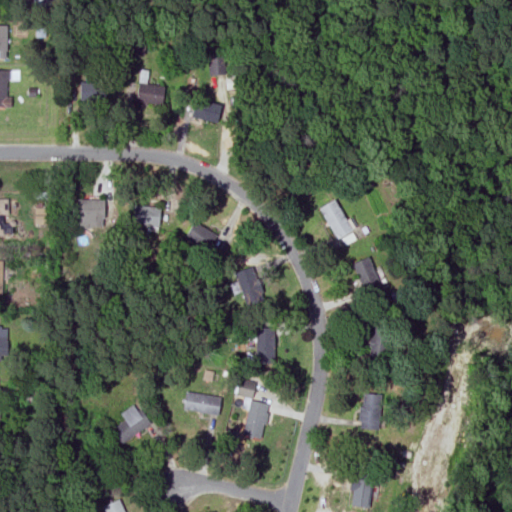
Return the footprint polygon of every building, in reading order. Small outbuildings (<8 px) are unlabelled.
[(223,74),(222,54),(205,55),(207,75),(223,74)] [(0,106),(11,107),(11,97),(8,97),(8,70),(0,69),(0,106)] [(79,98),(105,98),(105,82),(80,81),(79,98)] [(163,86),(137,83),(134,102),(160,105),(163,86)] [(215,123),(220,105),(194,99),(190,118),(215,123)] [(8,199),(0,198),(0,235),(3,235),(2,214),(8,214),(8,199)] [(349,232),(334,199),(318,207),(334,239),(349,232)] [(74,200),(74,219),(101,219),(101,200),(74,200)] [(35,224),(45,224),(45,204),(35,204),(35,224)] [(129,222),(157,227),(160,209),(132,205),(129,222)] [(215,236),(193,221),(182,237),(204,252),(215,236)] [(352,261),(357,293),(376,290),(371,259),(352,261)] [(237,293),(242,291),(246,306),(262,301),(252,267),(231,273),(237,293)] [(387,362),(387,326),(368,326),(368,362),(387,362)] [(255,363),(273,363),(273,329),(255,329),(255,363)] [(235,395),(249,398),(252,382),(238,379),(235,395)] [(215,416),(219,399),(185,392),(181,409),(215,416)] [(377,429),(377,395),(358,395),(358,429),(377,429)] [(258,440),(267,405),(249,401),(241,436),(258,440)] [(123,421),(110,429),(119,444),(148,425),(134,403),(118,413),(123,421)] [(347,505),(368,507),(372,473),(351,471),(347,505)] [(103,511),(122,511),(116,499),(101,507),(103,511)]
